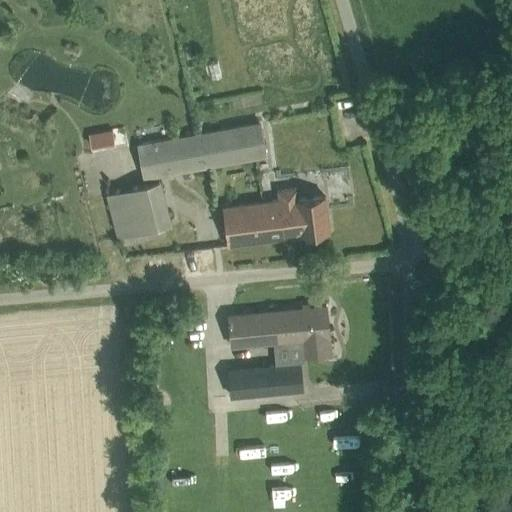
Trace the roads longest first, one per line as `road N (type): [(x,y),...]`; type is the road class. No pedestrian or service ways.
road 1 (unclassified): [(418,252),(0,289)]
road 2 (unclassified): [(418,252),(406,176),(352,0)]
road 3 (unclassified): [(423,511),(418,252)]
road 4 (track): [(414,226),(511,72)]
